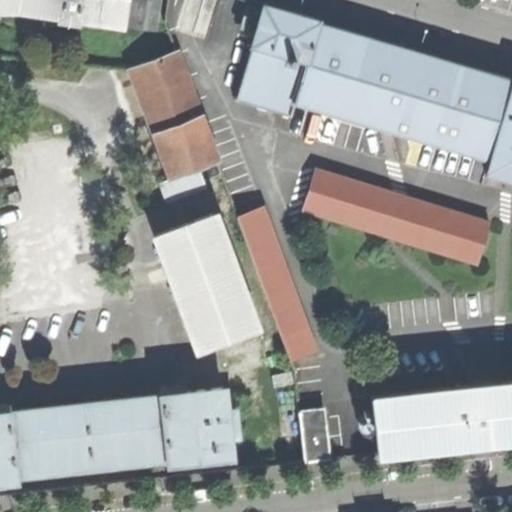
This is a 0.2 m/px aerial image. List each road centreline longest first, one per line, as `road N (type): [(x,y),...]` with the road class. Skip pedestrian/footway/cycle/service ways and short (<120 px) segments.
road 1 (residential): [(327,497),(511,480)]
road 2 (residential): [(197,511),(327,497)]
